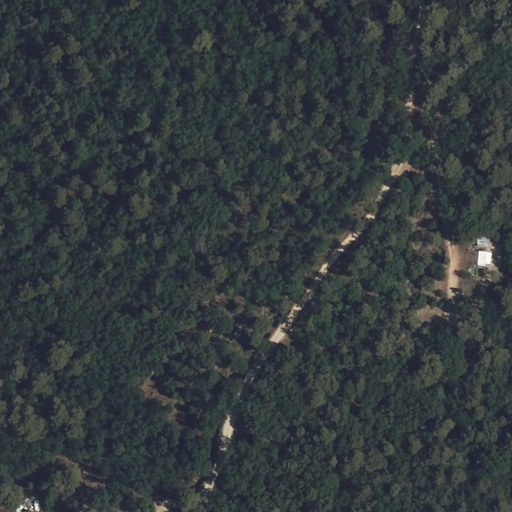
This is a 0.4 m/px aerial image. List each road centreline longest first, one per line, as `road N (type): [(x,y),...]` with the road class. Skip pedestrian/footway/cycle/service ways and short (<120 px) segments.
road 1 (track): [(207,511),(237,411),(297,310),(432,143)]
road 2 (track): [(511,448),(480,381),(432,143)]
road 3 (track): [(432,143),(403,8),(408,0)]
